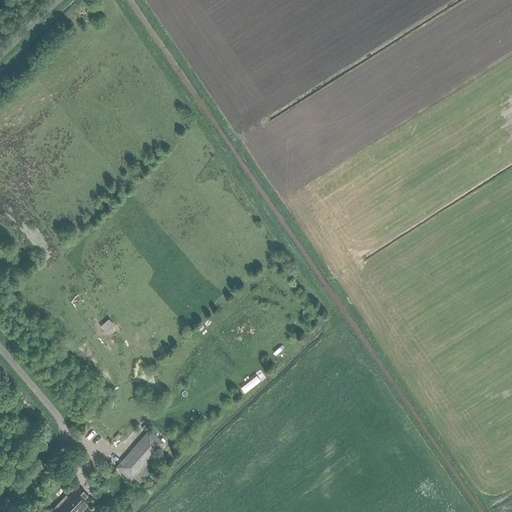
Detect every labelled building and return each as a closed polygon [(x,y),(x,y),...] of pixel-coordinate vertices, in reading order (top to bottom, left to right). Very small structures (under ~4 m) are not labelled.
[(109,317),(101,325),(107,332),(116,324),(109,317)] [(256,376),(241,388),(245,393),(260,381),(256,376)] [(148,430),(115,467),(131,481),(138,473),(164,444),(148,430)] [(75,485),(53,508),(52,509),(51,508),(47,511),(82,511),(93,502),(75,485)] [(117,501),(112,506),(117,511),(122,505),(117,501)]
